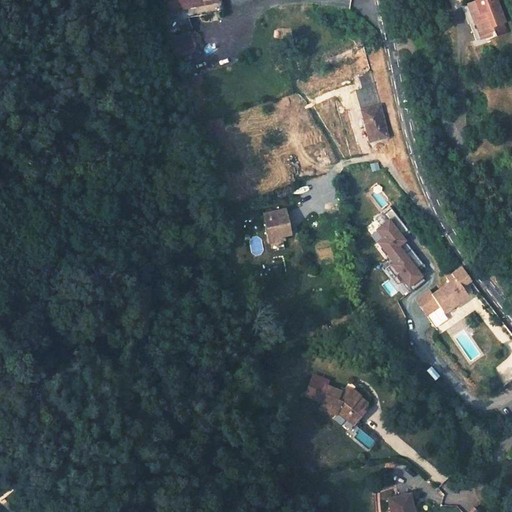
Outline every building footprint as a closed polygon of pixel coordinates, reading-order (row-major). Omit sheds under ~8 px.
[(164,0),(167,11),(179,9),(200,5),(199,0),(201,0),(164,0)] [(502,23),(493,0),(474,0),(472,1),(473,3),(465,6),(471,22),(467,24),(473,41),(489,35),(490,38),(503,33),(500,24),(502,23)] [(188,38),(167,44),(172,59),(192,53),(188,38)] [(362,70),(369,68),(363,44),(356,46),(362,70)] [(370,71),(357,74),(360,89),(373,85),(370,71)] [(373,85),(354,91),(368,141),(385,137),(381,122),(382,121),(373,85)] [(407,231),(390,208),(382,214),(387,221),(383,224),(389,232),(378,242),(382,247),(380,248),(385,255),(387,254),(393,261),(387,266),(395,276),(399,273),(404,280),(412,290),(425,279),(416,268),(423,263),(411,248),(401,255),(395,248),(407,238),(403,234),(407,231)] [(286,235),(279,211),(258,217),(266,241),(286,235)] [(395,276),(387,266),(385,268),(399,285),(404,280),(399,273),(395,276)] [(461,267),(450,275),(452,280),(455,278),(461,287),(470,281),(461,267)] [(461,287),(455,278),(452,280),(431,295),(434,300),(442,313),(467,296),(461,287)] [(428,292),(415,301),(422,309),(434,300),(431,295),(428,292)] [(248,311),(241,295),(234,298),(240,314),(248,311)] [(322,408),(337,414),(334,419),(345,424),(347,419),(350,416),(351,414),(357,419),(369,405),(359,396),(360,395),(353,389),(350,392),(341,388),(340,390),(326,385),(323,392),(318,390),(315,398),(324,402),(322,408)] [(350,416),(347,419),(353,424),(357,419),(351,414),(350,416)] [(413,511),(410,495),(388,501),(391,511),(413,511)]
